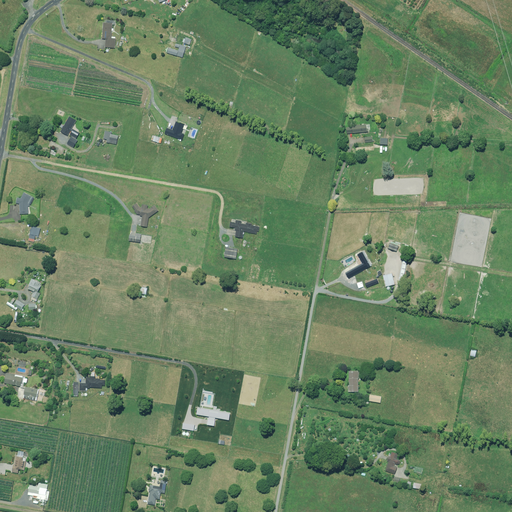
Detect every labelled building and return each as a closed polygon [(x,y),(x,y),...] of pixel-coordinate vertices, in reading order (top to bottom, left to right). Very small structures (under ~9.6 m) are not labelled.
[(116,21),(107,21),(107,23),(104,23),(103,39),(106,39),(105,47),(115,48),(116,37),(112,37),(113,25),(115,25),(116,21)] [(187,47),(177,44),(176,47),(180,48),(179,51),(169,48),(167,53),(182,57),(184,53),(185,53),(187,47)] [(77,121),(70,117),(61,132),(68,136),(77,121)] [(185,125),(177,122),(174,130),(168,128),(166,135),(182,140),(184,134),(182,133),(185,125)] [(367,132),(367,125),(347,127),(347,134),(367,132)] [(80,133),(73,129),(70,135),(77,139),(80,133)] [(112,132),(106,131),(104,139),(108,140),(107,143),(117,145),(119,136),(111,135),(112,132)] [(78,140),(72,137),(68,144),(74,148),(78,140)] [(29,206),(30,207),(35,198),(25,193),(22,199),(18,198),(16,203),(20,204),(20,214),(29,214),(29,206)] [(148,205),(143,204),(142,208),(140,208),(137,204),(133,206),(136,210),(134,211),(137,214),(141,215),(140,216),(143,216),(141,226),(148,227),(149,217),(150,217),(159,211),(155,206),(150,209),(148,209),(148,205)] [(241,221),(237,220),(236,223),(231,222),(230,227),(236,228),(235,230),(237,231),(235,237),(243,238),(244,232),(257,234),(258,231),(259,232),(260,227),(252,225),(252,224),(247,223),(247,225),(241,224),(241,221)] [(29,239),(34,239),(35,240),(36,236),(39,237),(41,228),(32,226),(30,234),(29,239)] [(238,249),(226,247),(225,257),(236,259),(238,249)] [(372,266),(367,256),(360,259),(363,263),(350,270),(354,276),(372,266)] [(395,285),(392,274),(384,276),(386,287),(395,285)] [(38,281),(32,279),(27,293),(33,295),(32,300),(37,302),(40,293),(39,293),(42,284),(38,282),(38,281)] [(379,283),(378,279),(366,284),(367,288),(379,283)] [(14,306),(18,308),(22,310),(25,305),(17,300),(14,306)] [(18,308),(14,306),(8,302),(7,304),(17,310),(18,308)] [(359,392),(359,372),(349,372),(349,385),(348,385),(349,392),(359,392)] [(16,375),(7,373),(5,384),(21,387),(23,377),(16,375)] [(105,380),(101,380),(101,379),(99,379),(96,379),(96,377),(87,376),(86,384),(81,383),(80,392),(88,392),(88,388),(90,388),(90,387),(102,388),(102,386),(105,386),(105,380)] [(30,389),(26,388),(25,395),(28,396),(27,399),(37,401),(39,390),(30,389)] [(382,397),(370,395),(369,401),(381,403),(382,397)] [(210,411),(198,409),(197,415),(210,417),(208,425),(215,426),(216,418),(230,420),(231,414),(219,412),(210,410),(210,411)] [(399,455),(391,453),(388,462),(389,463),(386,471),(395,474),(398,467),(395,466),(396,464),(399,465),(401,460),(398,459),(399,455)] [(27,458),(16,456),(12,472),(19,474),(20,470),(24,471),(27,458)] [(167,481),(161,480),(160,487),(151,485),(149,492),(150,492),(148,504),(155,505),(156,499),(160,500),(161,493),(165,494),(167,481)] [(48,485),(39,483),(38,487),(30,485),(28,495),(33,496),(33,498),(40,499),(40,502),(45,503),(45,500),(48,501),(50,492),(47,492),(48,485)]
